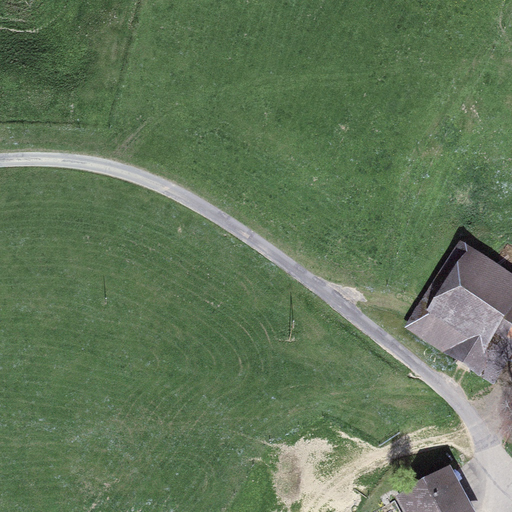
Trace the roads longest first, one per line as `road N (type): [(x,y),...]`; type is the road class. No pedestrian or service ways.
road 1 (track): [(0,160),(117,170),(178,194),(254,240),(466,411),(511,501)]
road 2 (track): [(313,511),(375,455),(411,442),(487,439),(511,416)]
